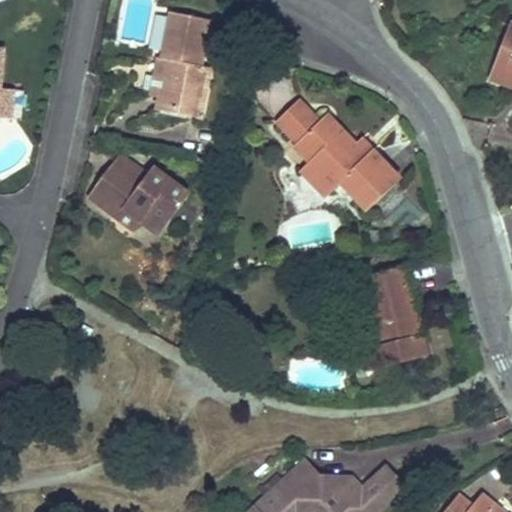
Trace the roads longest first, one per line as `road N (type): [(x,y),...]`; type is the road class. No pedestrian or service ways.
road 1 (residential): [(511,372),(441,112),(333,0)]
road 2 (residential): [(0,326),(50,175),(91,0)]
